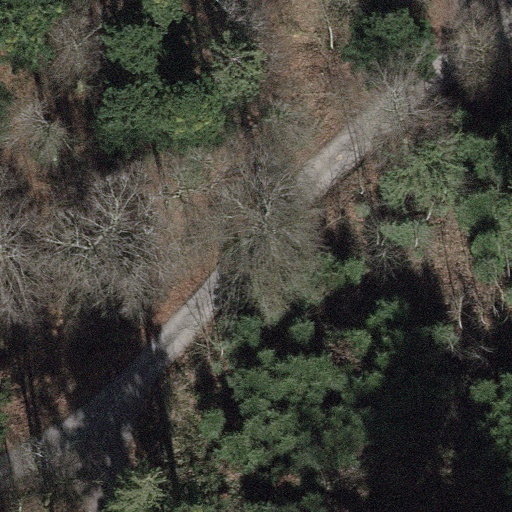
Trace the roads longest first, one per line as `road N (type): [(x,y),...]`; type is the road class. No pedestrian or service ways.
road 1 (track): [(511,26),(364,130),(120,390),(42,455),(0,478)]
road 2 (track): [(120,390),(100,511)]
